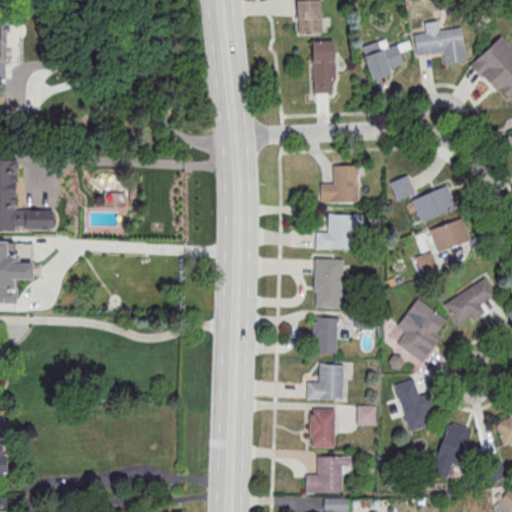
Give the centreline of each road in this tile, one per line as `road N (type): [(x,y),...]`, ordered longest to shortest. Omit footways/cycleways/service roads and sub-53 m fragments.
road 1 (secondary): [(226,511),(232,137)]
road 2 (residential): [(511,238),(486,177),(434,135),(232,137)]
road 3 (secondary): [(232,137),(217,0)]
